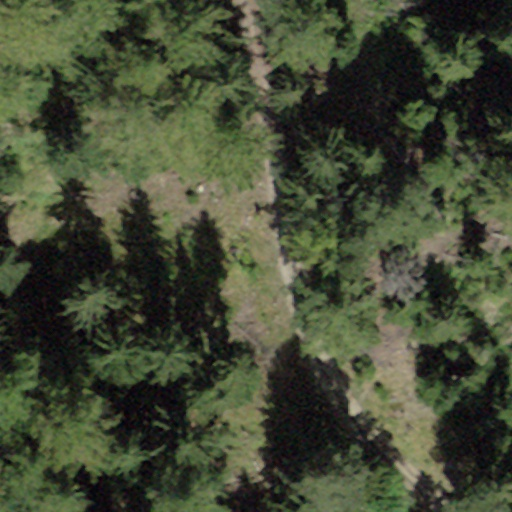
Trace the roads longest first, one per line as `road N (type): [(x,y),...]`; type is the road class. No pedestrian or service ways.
road 1 (track): [(443,511),(332,415),(318,359),(295,322),(279,245),(279,147),(254,0)]
road 2 (track): [(0,423),(23,430),(131,511)]
